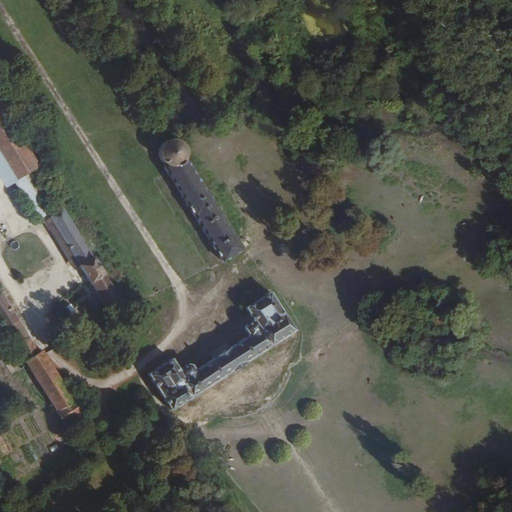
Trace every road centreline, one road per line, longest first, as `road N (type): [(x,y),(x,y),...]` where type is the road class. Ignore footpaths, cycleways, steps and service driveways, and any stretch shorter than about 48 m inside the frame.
road 1 (track): [(136,361),(164,412),(189,418),(511,211)]
road 2 (track): [(200,317),(0,6)]
road 3 (track): [(256,0),(297,152),(246,254),(200,317)]
road 4 (track): [(81,134),(111,125),(139,136),(228,277)]
road 5 (track): [(335,511),(249,380)]
road 6 (track): [(95,386),(200,317)]
